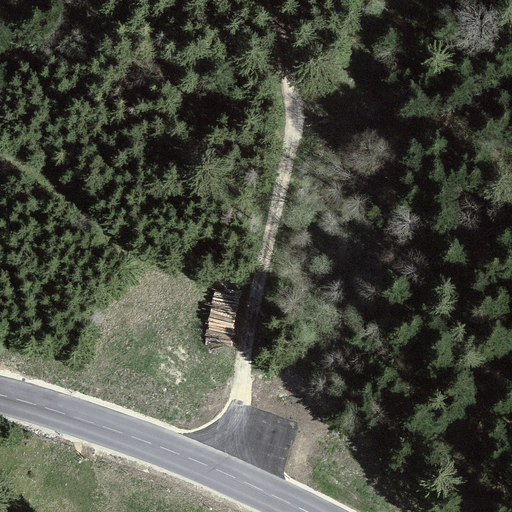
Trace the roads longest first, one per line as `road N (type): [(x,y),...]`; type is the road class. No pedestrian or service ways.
road 1 (track): [(276,0),(294,153),(252,303),(228,474)]
road 2 (secondary): [(0,395),(179,453),(307,511)]
